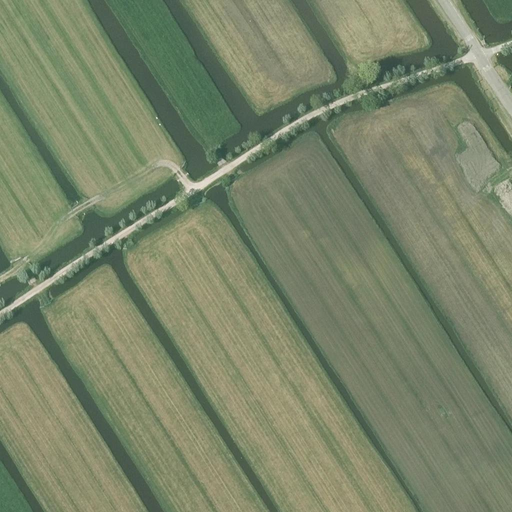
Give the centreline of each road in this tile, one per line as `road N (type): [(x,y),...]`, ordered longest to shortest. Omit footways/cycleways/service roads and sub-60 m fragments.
road 1 (track): [(0,315),(311,115),(511,43)]
road 2 (unclassified): [(511,110),(441,0)]
